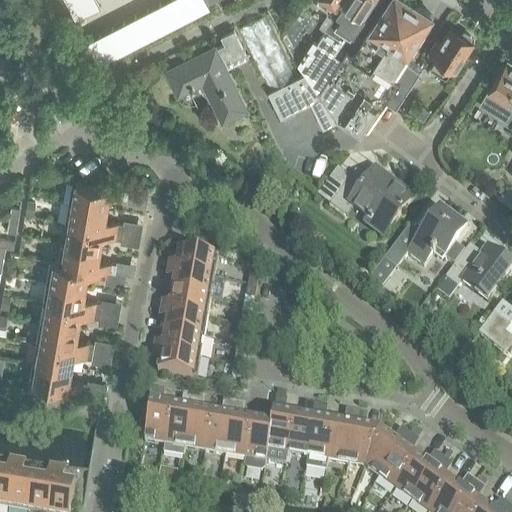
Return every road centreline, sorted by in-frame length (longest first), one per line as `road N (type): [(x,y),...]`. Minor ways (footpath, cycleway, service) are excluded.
road 1 (residential): [(100,511),(165,176)]
road 2 (residential): [(435,402),(265,376),(260,360),(277,245)]
road 3 (residential): [(508,21),(413,163),(511,240)]
road 4 (residential): [(0,172),(80,140),(157,157),(165,176)]
road 5 (residential): [(322,283),(418,357),(435,402)]
road 6 (residential): [(165,176),(239,214),(277,245)]
